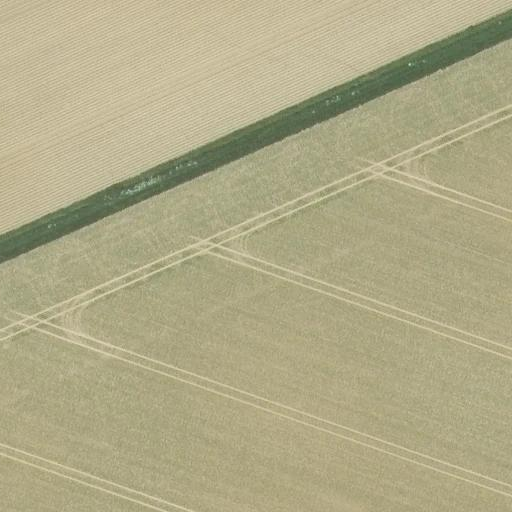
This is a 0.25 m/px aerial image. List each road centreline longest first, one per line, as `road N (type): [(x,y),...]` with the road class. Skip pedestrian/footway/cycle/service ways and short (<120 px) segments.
road 1 (track): [(0,258),(511,33)]
road 2 (track): [(106,211),(11,0)]
